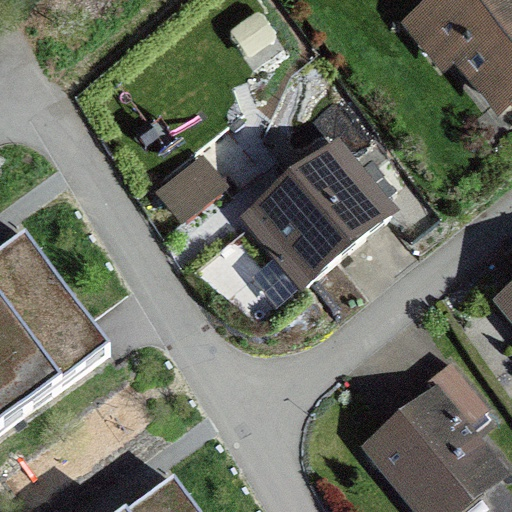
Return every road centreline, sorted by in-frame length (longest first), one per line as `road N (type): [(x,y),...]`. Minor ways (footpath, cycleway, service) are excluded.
road 1 (residential): [(239,412),(87,169),(42,118),(0,112)]
road 2 (residential): [(239,412),(511,200)]
